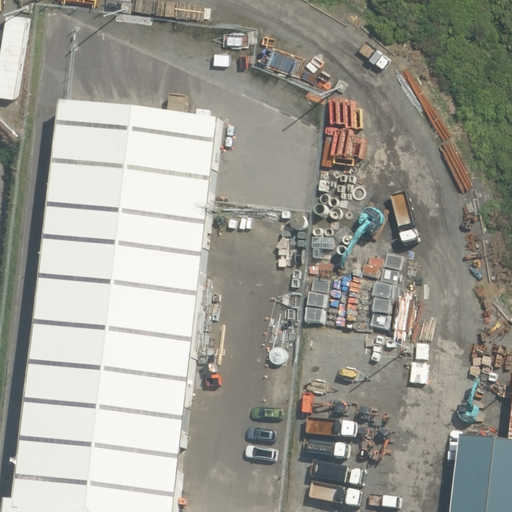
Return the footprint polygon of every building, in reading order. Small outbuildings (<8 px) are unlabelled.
[(264,31),(253,52),(291,71),(302,50),(264,31)] [(334,179),(336,169),(362,172),(360,188),(395,192),(402,139),(361,134),(366,93),(332,88),(326,132),(319,131),(313,176),(334,179)] [(187,511),(231,122),(74,105),(28,502),(20,501),(18,511),(187,511)] [(341,207),(307,205),(305,238),(339,240),(341,207)] [(409,328),(410,311),(416,244),(367,240),(364,281),(340,279),(337,313),(361,315),(360,324),(385,326),(409,328)] [(303,269),(284,267),(281,306),(300,307),(303,269)] [(511,511),(511,443),(472,438),(463,511),(511,511)]
